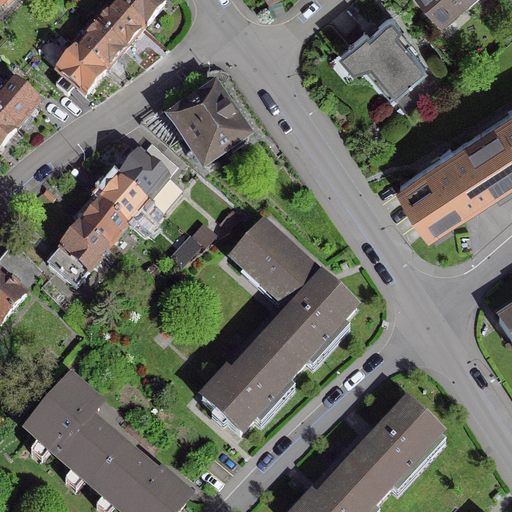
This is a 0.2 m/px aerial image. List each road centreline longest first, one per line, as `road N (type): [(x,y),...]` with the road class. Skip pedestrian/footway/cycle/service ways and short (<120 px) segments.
road 1 (residential): [(251,65),(423,322)]
road 2 (residential): [(227,30),(23,171),(0,196)]
road 3 (residential): [(423,322),(224,511)]
road 4 (residential): [(423,322),(511,456)]
